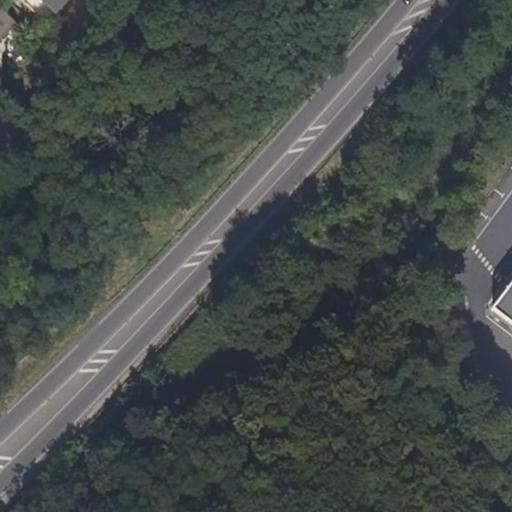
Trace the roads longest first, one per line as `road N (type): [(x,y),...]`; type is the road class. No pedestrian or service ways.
road 1 (primary): [(0,486),(133,351),(446,0)]
road 2 (primary): [(407,0),(239,191),(0,431)]
